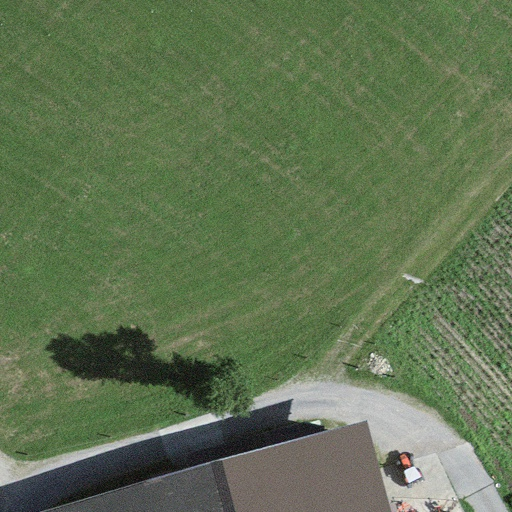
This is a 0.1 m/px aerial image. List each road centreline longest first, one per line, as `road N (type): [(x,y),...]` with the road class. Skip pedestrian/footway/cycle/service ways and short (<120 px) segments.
road 1 (track): [(17,511),(38,481),(70,468),(304,410),(383,421),(458,472),(487,511)]
road 2 (track): [(304,410),(309,384),(511,162)]
